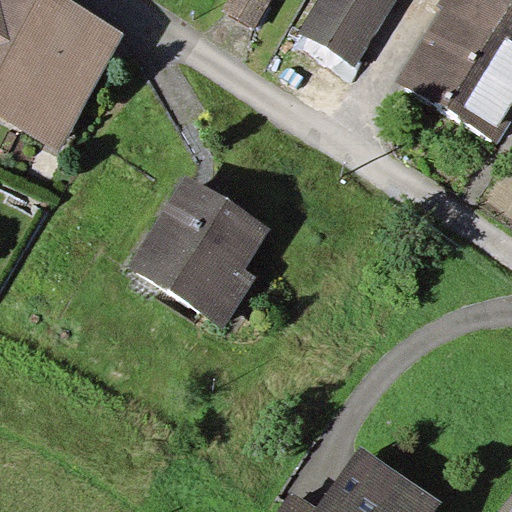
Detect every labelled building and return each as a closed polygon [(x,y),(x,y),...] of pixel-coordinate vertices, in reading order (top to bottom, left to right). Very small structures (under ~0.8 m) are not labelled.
[(0,0),(0,114),(58,146),(117,39),(44,0),(0,0)] [(389,0),(322,0),(304,30),(353,60),(389,0)] [(511,0),(454,0),(403,85),(495,141),(511,112),(511,0)] [(262,233),(184,185),(133,268),(221,322),(247,279),(237,274),(262,233)] [(431,511),(434,508),(360,457),(321,511),(313,511),(293,498),(283,511),(431,511)]
